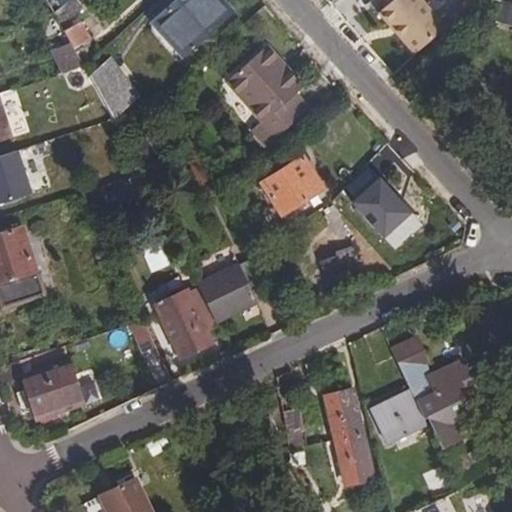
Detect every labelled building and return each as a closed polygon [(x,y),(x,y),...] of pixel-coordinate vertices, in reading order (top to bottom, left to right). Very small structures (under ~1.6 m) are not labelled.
[(66,0),(52,13),(61,28),(82,9),(77,0),(66,0)] [(176,0),(152,22),(184,58),(233,14),(220,0),(176,0)] [(447,27),(422,0),(384,0),(389,5),(388,6),(400,20),(397,23),(409,36),(404,40),(416,54),(447,27)] [(380,14),(404,40),(409,36),(397,23),(400,20),(388,6),(380,14)] [(89,39),(80,22),(63,32),(73,48),(89,39)] [(294,94),(302,88),(266,48),(228,82),(263,121),(252,132),(267,147),(308,110),(294,94)] [(72,69),(83,66),(76,53),(54,61),(59,74),(72,69)] [(114,119),(139,98),(110,58),(89,76),(92,80),(93,83),(111,114),(114,119)] [(89,76),(83,66),(72,69),(81,86),(92,80),(89,76)] [(111,114),(93,83),(80,91),(98,121),(111,114)] [(0,141),(11,138),(0,104),(0,141)] [(115,120),(100,125),(103,135),(120,129),(115,120)] [(98,181),(108,178),(103,164),(119,159),(113,141),(88,150),(98,181)] [(0,205),(29,197),(16,152),(0,156),(0,205)] [(281,215),(323,188),(304,158),(261,183),(281,215)] [(166,177),(159,166),(146,173),(153,185),(166,177)] [(365,168),(337,194),(381,240),(409,214),(365,168)] [(0,302),(2,309),(44,295),(38,274),(36,274),(21,225),(0,232),(0,302)] [(322,263),(330,286),(361,275),(352,249),(337,253),(339,257),(322,263)] [(256,257),(239,265),(257,303),(274,295),(256,257)] [(199,288),(215,322),(257,303),(239,265),(198,284),(199,288)] [(199,288),(188,293),(187,291),(156,306),(180,358),(212,343),(210,340),(221,335),(215,322),(199,288)] [(76,351),(85,349),(82,339),(73,343),(76,351)] [(424,365),(428,363),(416,339),(392,350),(403,374),(424,365)] [(59,414),(57,409),(80,398),(63,346),(0,366),(0,384),(22,377),(27,390),(23,391),(29,407),(32,406),(37,421),(59,414)] [(453,426),(476,416),(467,398),(477,393),(462,360),(429,376),(427,377),(429,381),(410,390),(424,420),(429,417),(443,447),(459,439),(453,426)] [(424,365),(403,374),(410,390),(429,381),(427,377),(429,376),(424,365)] [(352,390),(326,396),(333,428),(336,440),(346,485),(372,479),(352,390)] [(370,409),(387,444),(427,425),(424,420),(410,391),(370,409)] [(57,409),(59,414),(82,406),(80,398),(57,409)] [(290,451),(308,447),(304,432),(299,409),(282,413),(290,451)] [(505,423),(504,423),(465,458),(460,448),(446,454),(456,476),(471,468),(511,431),(505,423)] [(336,440),(333,428),(318,432),(318,430),(304,432),(308,447),(336,440)] [(306,464),(303,452),(291,454),(294,467),(306,464)] [(100,497),(107,511),(151,511),(136,480),(100,497)]
